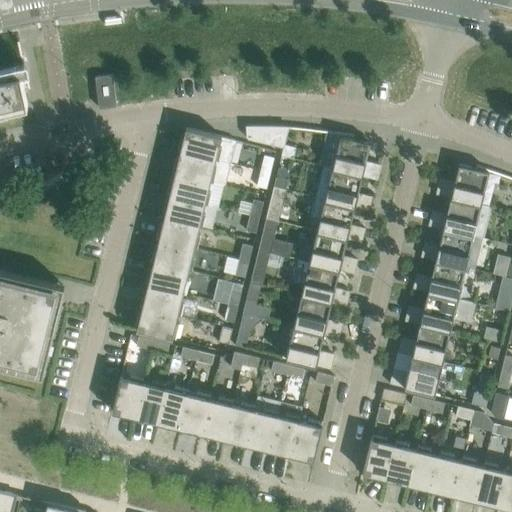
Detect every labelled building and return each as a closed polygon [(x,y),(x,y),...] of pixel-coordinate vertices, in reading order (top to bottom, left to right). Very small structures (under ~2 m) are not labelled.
[(0,116),(8,114),(7,110),(28,106),(24,89),(29,88),(26,72),(29,72),(27,62),(24,63),(19,40),(17,41),(20,53),(0,57),(0,116)] [(95,76),(95,77),(99,107),(116,105),(113,74),(95,76)] [(283,142),(287,126),(278,126),(269,125),(259,125),(250,126),(247,138),(283,147),(281,155),(292,157),(295,145),(283,142)] [(221,136),(222,136),(185,127),(184,132),(180,131),(176,149),(180,150),(216,159),(230,162),(236,140),(221,136)] [(332,167),(377,178),(378,177),(377,177),(380,164),(365,161),(369,144),(370,144),(370,142),(353,138),(354,135),(341,133),(332,167)] [(230,162),(216,159),(180,150),(179,154),(175,153),(171,171),(175,172),(174,172),(211,181),(225,184),(230,162)] [(264,154),(260,170),(270,172),(274,157),(264,154)] [(436,191),(436,192),(481,203),(489,169),(476,164),(475,168),(459,163),(458,165),(459,165),(454,183),(440,179),(437,191),(436,191)] [(315,196),(370,209),(370,208),(369,208),(372,196),(358,192),(362,175),(377,179),(377,178),(332,167),(323,165),(315,196)] [(256,185),(266,188),(270,172),(260,170),(256,185)] [(174,172),(173,176),(170,176),(165,193),(169,194),(208,204),(212,190),(209,189),(211,181),(174,172)] [(283,188),(286,178),(276,176),(273,186),(283,188)] [(273,186),(266,218),(275,220),(283,188),(273,186)] [(429,223),(428,223),(473,235),(482,237),(490,205),(481,203),(436,192),(435,193),(451,197),(447,214),(432,210),(429,223)] [(160,214),(160,215),(164,216),(164,217),(200,225),(212,228),(217,206),(208,204),(169,194),(168,199),(164,198),(160,214)] [(320,217),(317,230),(362,241),(362,240),(365,227),(350,224),(354,207),(370,211),(370,209),(324,198),(320,217)] [(252,203),(249,214),(259,217),(263,201),(253,199),(252,203)] [(246,230),(256,232),(259,217),(249,214),(246,230)] [(158,238),(158,239),(194,247),(197,248),(201,234),(198,234),(200,225),(164,217),(163,221),(159,220),(155,237),(154,237),(158,238)] [(266,218),(258,249),(268,252),(275,220),(266,218)] [(421,254),(420,255),(466,266),(473,235),(428,223),(428,225),(443,229),(439,246),(424,242),(421,254)] [(317,230),(309,262),(354,273),(355,271),(354,271),(357,259),(342,255),(346,238),(362,242),(362,241),(317,230)] [(153,260),(153,261),(189,270),(189,269),(192,270),(195,257),(192,256),(194,247),(158,239),(157,243),(153,242),(149,259),(149,260),(153,260)] [(248,261),(252,245),(242,243),(239,258),(248,261)] [(260,284),(268,252),(258,249),(250,282),(260,284)] [(413,286),(412,287),(458,298),(466,266),(420,255),(420,256),(436,260),(431,277),(417,273),(414,286),(413,286)] [(245,277),(248,261),(239,258),(235,274),(245,277)] [(147,283),(147,284),(183,292),(186,293),(190,279),(187,279),(189,270),(153,261),(152,266),(148,265),(144,281),(144,282),(147,283)] [(354,273),(309,262),(301,294),(347,305),(347,303),(346,303),(349,291),(334,287),(339,269),(354,273)] [(0,365),(42,375),(60,301),(64,285),(0,269),(0,365)] [(142,305),(142,306),(178,315),(178,314),(181,315),(184,301),(181,301),(183,292),(147,284),(146,288),(142,287),(138,304),(142,305)] [(405,318),(405,319),(450,330),(453,317),(469,321),(474,302),(458,298),(412,287),(428,291),(424,309),(409,305),(406,318),(405,318)] [(231,288),(228,303),(238,306),(241,290),(231,288)] [(301,294),(294,325),(339,336),(339,335),(338,335),(341,322),(327,319),(331,302),(346,306),(347,305),(301,294)] [(511,296),(499,294),(496,307),(507,310),(510,310),(511,300),(511,296)] [(246,297),(243,312),(252,315),(255,303),(256,299),(246,297)] [(224,319),(234,321),(238,306),(228,303),(224,319)] [(137,309),(133,326),(133,327),(136,327),(136,329),(172,338),(172,337),(173,336),(175,337),(179,324),(176,323),(178,315),(142,306),(141,310),(137,309)] [(397,349),(397,350),(442,361),(450,330),(405,319),(404,320),(420,323),(416,340),(401,337),(398,349),(397,349)] [(228,344),(232,328),(222,325),(218,341),(228,344)] [(281,355),(281,356),(331,369),(332,366),(331,366),(334,354),(319,350),(323,333),(339,337),(339,336),(294,325),(286,356),(281,355)] [(239,326),(235,345),(245,347),(250,328),(239,326)] [(491,340),(499,342),(502,329),(494,327),(491,340)] [(136,345),(151,349),(154,339),(138,335),(138,336),(136,345)] [(170,343),(154,339),(151,349),(167,353),(170,343)] [(490,344),(487,357),(495,359),(498,346),(490,344)] [(198,350),(183,346),(180,356),(196,360),(198,350)] [(214,354),(198,350),(196,360),(211,364),(214,354)] [(397,350),(397,351),(412,355),(408,372),(393,368),(390,381),(390,380),(389,383),(404,386),(439,395),(439,393),(435,392),(442,361),(397,350)] [(240,369),(241,363),(244,353),(234,351),(230,367),(240,369)] [(257,367),(259,357),(244,353),(241,363),(257,367)] [(501,370),(511,372),(511,368),(511,356),(505,354),(501,370)] [(289,364),(273,360),(271,370),(286,374),(289,364)] [(304,368),(289,364),(286,374),(302,378),(304,368)] [(511,372),(501,370),(497,386),(507,388),(511,372)] [(333,375),(317,371),(315,381),(331,385),(333,375)] [(130,377),(121,374),(112,411),(117,412),(116,416),(134,420),(135,416),(144,380),(143,380),(144,377),(131,374),(130,377)] [(157,422),(166,386),(166,383),(153,379),(152,382),(144,380),(135,416),(139,417),(138,421),(156,425),(157,422)] [(174,388),(166,386),(157,422),(161,423),(160,426),(177,431),(178,431),(179,427),(188,391),(188,388),(175,385),(174,388)] [(383,387),(380,399),(404,404),(407,393),(383,387)] [(201,432),(201,433),(210,397),(211,394),(197,390),(196,393),(188,391),(179,427),(183,428),(183,432),(200,436),(201,432)] [(473,390),(470,403),(484,406),(487,394),(475,391),(473,390)] [(495,417),(502,418),(508,395),(496,392),(491,411),(495,417)] [(250,448),(266,452),(267,453),(268,449),(280,400),(257,394),(255,404),(246,443),(250,444),(250,448)] [(410,405),(426,408),(428,398),(413,395),(410,405)] [(223,438),(224,438),(232,402),(233,399),(219,396),(218,399),(210,397),(201,433),(206,434),(205,437),(222,442),(223,438)] [(442,412),(444,402),(428,398),(426,408),(442,412)] [(290,454),(291,454),(299,418),(300,415),(302,405),(280,400),(268,449),(273,450),(272,454),(289,458),(290,454)] [(245,443),(246,443),(255,404),(241,401),(241,404),(232,402),(224,438),(228,439),(227,443),(244,447),(245,443)] [(473,409),(458,405),(455,415),(471,419),(473,409)] [(493,422),(483,412),(473,409),(471,419),(469,425),(491,430),(493,422)] [(312,460),(314,460),(322,424),(321,423),(322,421),(308,418),(307,421),(299,418),(291,454),(295,455),(294,459),(311,463),(312,460)] [(511,426),(500,424),(497,434),(511,437),(511,426)] [(373,436),(371,436),(362,472),(364,472),(363,476),(380,480),(381,476),(386,478),(394,442),(386,440),(387,437),(373,433),(373,436)] [(404,482),(408,483),(417,447),(408,445),(409,442),(395,439),(395,442),(394,442),(386,478),(385,481),(386,482),(403,486),(404,482)] [(417,447),(408,483),(407,487),(408,487),(425,491),(426,487),(430,488),(439,453),(430,450),(431,447),(418,444),(417,447)] [(448,493),(453,494),(461,458),(453,456),(454,453),(440,450),(440,453),(439,453),(430,488),(431,489),(430,492),(431,492),(447,497),(448,493)] [(462,458),(461,458),(453,494),(452,498),(453,498),(470,502),(471,498),(475,499),(483,463),(475,461),(476,458),(462,455),(462,458)] [(493,504),(497,505),(506,469),(497,467),(498,464),(485,461),(484,464),(483,463),(475,499),(474,503),(475,503),(492,507),(493,504)] [(506,469),(497,505),(496,509),(497,509),(511,511),(511,467),(507,466),(506,469)] [(0,511),(0,510),(4,511),(6,511),(7,511),(10,497),(10,498),(12,493),(0,490),(0,511)] [(88,511),(85,511),(86,509),(85,509),(86,508),(49,499),(49,500),(48,500),(48,502),(45,511),(88,511)]
